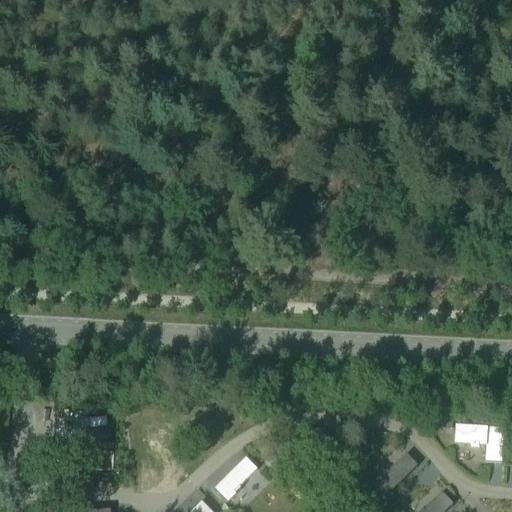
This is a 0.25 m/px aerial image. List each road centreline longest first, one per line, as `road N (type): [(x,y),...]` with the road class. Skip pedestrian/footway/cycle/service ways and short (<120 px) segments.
road 1 (track): [(511,274),(0,246)]
road 2 (primary): [(511,356),(0,329)]
